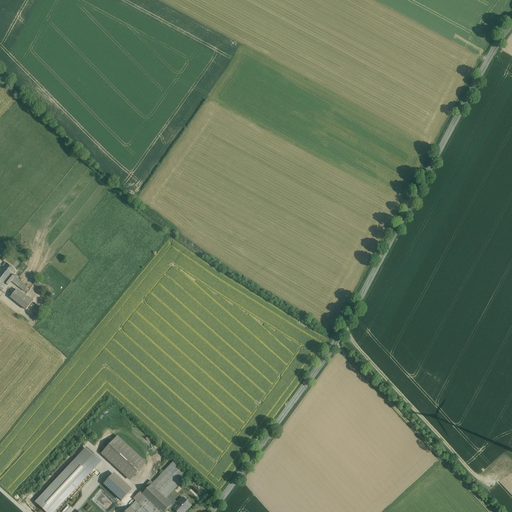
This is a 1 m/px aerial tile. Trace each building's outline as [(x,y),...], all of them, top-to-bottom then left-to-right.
[(32,251),(25,245),(23,248),(30,253),(32,251)] [(15,270),(5,262),(3,266),(4,267),(0,271),(0,288),(3,285),(5,283),(11,274),(15,270)] [(11,274),(5,283),(8,285),(11,281),(15,277),(11,274)] [(25,285),(15,277),(11,281),(22,289),(25,285)] [(33,302),(17,290),(10,298),(26,310),(33,302)] [(145,463),(117,437),(102,453),(130,480),(135,474),(137,472),(139,470),(141,468),(145,463)] [(42,511),(52,511),(99,460),(83,446),(32,503),(42,511)] [(153,483),(151,485),(166,499),(169,495),(187,476),(173,462),(153,483)] [(113,473),(111,475),(130,492),(132,490),(113,473)] [(130,492),(111,475),(103,484),(122,501),(130,492)] [(150,481),(143,488),(146,491),(151,485),(153,483),(150,481)] [(151,485),(146,491),(142,494),(161,511),(164,511),(167,509),(172,505),(151,485)] [(109,511),(118,503),(101,487),(91,500),(103,511),(109,511)] [(140,492),(133,499),(136,501),(142,494),(140,492)] [(161,511),(142,494),(136,501),(130,508),(134,511),(161,511)] [(178,503),(169,495),(166,499),(172,505),(174,507),(178,503)] [(174,507),(173,508),(176,511),(184,511),(191,505),(183,498),(178,503),(174,507)]
